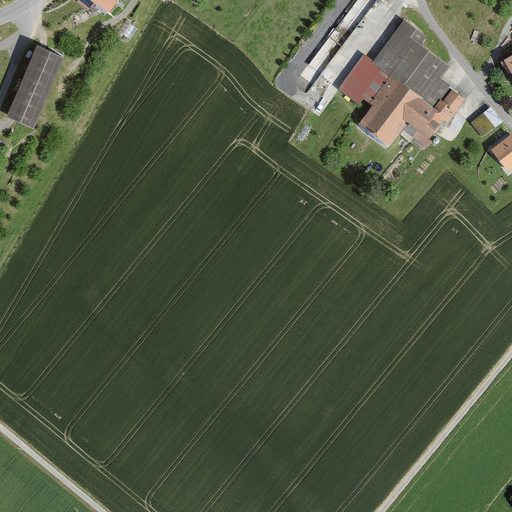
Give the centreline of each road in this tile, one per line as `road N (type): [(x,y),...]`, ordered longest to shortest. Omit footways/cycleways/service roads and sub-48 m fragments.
road 1 (track): [(378,511),(511,350)]
road 2 (track): [(0,427),(101,511)]
